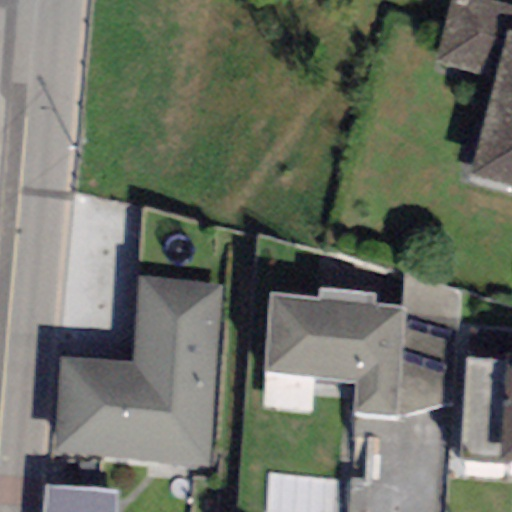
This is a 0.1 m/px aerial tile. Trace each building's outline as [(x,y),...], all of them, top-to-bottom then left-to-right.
[(511,13),(450,0),(436,63),(500,78),(475,188),(511,196),(511,13)] [(132,371),(53,366),(47,461),(207,471),(219,289),(137,283),(132,371)] [(406,306),(271,303),(269,380),(361,382),(360,405),(450,407),(451,382),(405,361),(406,306)] [(511,371),(468,369),(462,471),(511,473),(511,371)] [(112,511),(114,500),(48,494),(46,511),(112,511)]
